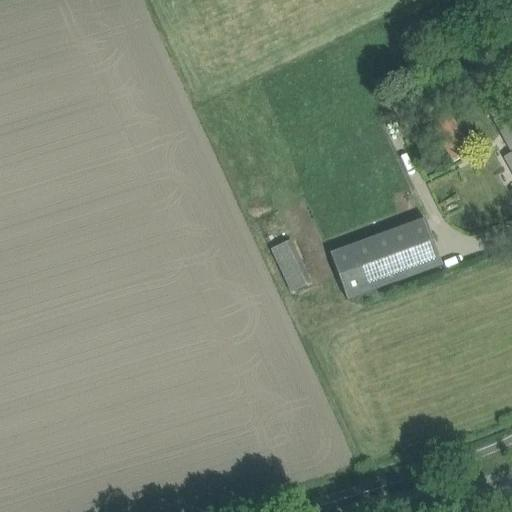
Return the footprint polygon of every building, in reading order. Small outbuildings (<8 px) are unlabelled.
[(422,93),(415,79),(401,86),(409,100),(422,93)] [(511,101),(504,106),(488,114),(511,155),(511,153),(511,101)] [(430,125),(433,131),(451,163),(472,153),(457,126),(451,114),(430,125)] [(425,221),(330,255),(347,301),(442,267),(425,221)] [(270,251),(291,294),(310,284),(289,241),(270,251)]
